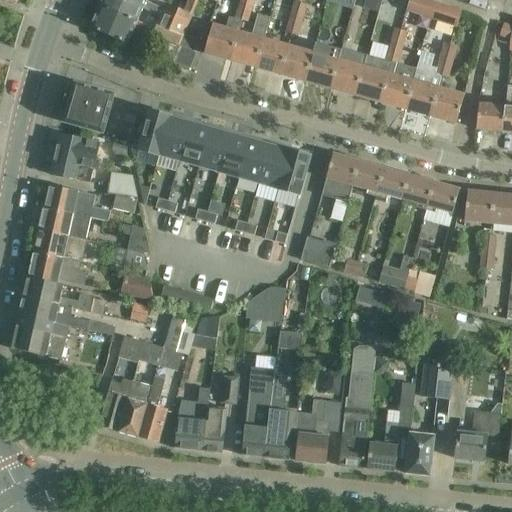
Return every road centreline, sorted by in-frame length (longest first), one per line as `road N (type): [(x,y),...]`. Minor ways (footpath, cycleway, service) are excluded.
road 1 (residential): [(49,52),(456,166),(511,174)]
road 2 (tertiary): [(402,511),(108,480),(51,481),(18,501)]
road 3 (secondary): [(0,253),(49,52)]
